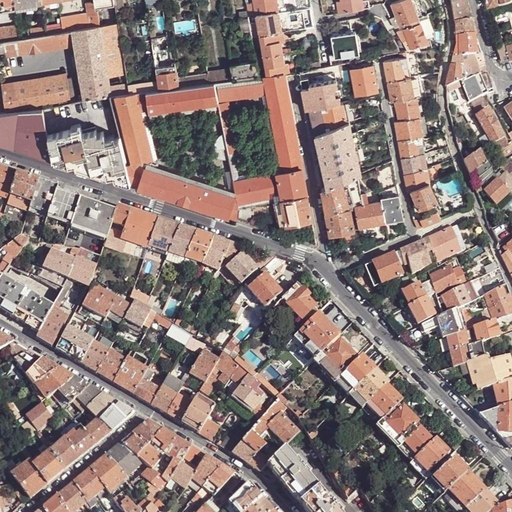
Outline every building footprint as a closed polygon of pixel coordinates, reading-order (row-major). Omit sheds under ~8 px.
[(17,6),(16,0),(0,0),(0,14),(18,11),(17,6)] [(276,0),(254,0),(257,14),(275,12),(278,11),(276,0)] [(334,1),(337,14),(341,13),(353,10),(370,7),(368,0),(340,0),(341,0),(334,1)] [(412,0),(395,0),(391,2),(396,13),(396,15),(399,24),(403,23),(418,16),(412,0)] [(472,20),(464,0),(451,1),(452,4),(453,9),(455,22),(472,20)] [(87,2),(89,14),(97,13),(95,1),(92,1),(87,2)] [(248,11),(240,13),(241,25),(250,23),(249,16),(248,11)] [(275,12),(257,14),(260,35),(278,32),(277,21),(275,12)] [(420,20),(425,36),(436,32),(429,12),(418,16),(420,20)] [(89,14),(91,28),(99,26),(97,13),(89,14)] [(89,14),(81,15),(81,19),(83,29),(91,28),(89,14)] [(394,16),(390,18),(395,26),(399,24),(396,15),(394,16)] [(418,16),(403,23),(404,26),(420,20),(418,16)] [(81,19),(62,22),(63,26),(64,32),(73,31),(83,29),(81,19)] [(312,19),(289,22),(290,26),(290,30),(314,27),(312,19)] [(404,26),(404,27),(408,38),(410,45),(411,46),(413,45),(427,40),(425,36),(420,20),(404,26)] [(478,37),(474,20),(472,20),(455,22),(456,26),(457,37),(461,37),(474,36),(477,36),(477,37),(478,37)] [(250,23),(241,25),(243,35),(251,34),(250,23)] [(20,24),(0,26),(0,41),(4,41),(22,38),(21,30),(20,24)] [(118,24),(99,26),(109,75),(126,73),(118,24)] [(46,26),(32,28),(33,37),(48,35),(47,29),(46,26)] [(63,26),(47,29),(48,35),(64,32),(63,26)] [(83,29),(73,31),(75,45),(81,79),(109,75),(99,26),(91,28),(83,29)] [(404,27),(397,30),(403,40),(408,38),(404,27)] [(33,37),(32,28),(21,30),(22,38),(33,37)] [(22,38),(4,41),(8,55),(75,45),(73,31),(64,32),(48,35),(33,37),(22,38)] [(333,34),(330,35),(331,40),(332,46),(334,56),(334,57),(349,55),(359,53),(355,31),(333,34)] [(278,32),(260,35),(264,55),(281,52),(280,43),(278,32)] [(474,36),(461,37),(460,56),(460,57),(462,57),(462,60),(463,66),(461,66),(461,67),(460,66),(461,81),(485,72),(484,66),(486,66),(477,37),(477,36),(474,36)] [(511,40),(497,45),(498,48),(507,46),(511,44),(511,40)] [(0,69),(5,68),(10,63),(8,55),(4,41),(0,41),(0,69)] [(397,45),(381,48),(382,55),(383,54),(390,53),(399,51),(400,51),(397,45)] [(507,46),(498,48),(502,62),(511,59),(507,46)] [(281,52),(264,55),(267,76),(284,74),(285,74),(283,64),(281,52)] [(334,56),(328,54),(330,65),(349,61),(350,61),(349,55),(334,57),(334,56)] [(400,57),(384,60),(388,81),(410,77),(406,56),(400,57)] [(452,63),(452,66),(460,66),(461,67),(461,66),(460,60),(460,57),(460,56),(454,56),(452,63)] [(256,60),(231,64),(231,65),(234,80),(258,77),(256,60)] [(320,67),(319,61),(309,63),(308,64),(309,69),(320,67)] [(159,63),(156,64),(158,80),(160,89),(179,87),(178,77),(176,62),(172,62),(172,64),(169,65),(160,66),(159,63)] [(373,64),(351,68),(356,94),(378,89),(373,64)] [(231,65),(207,69),(208,72),(209,83),(215,83),(234,80),(231,65)] [(458,82),(461,81),(460,66),(452,66),(451,70),(446,86),(446,87),(458,82)] [(485,72),(461,81),(458,82),(468,102),(482,95),(487,92),(486,90),(493,87),(488,71),(485,72)] [(4,82),(5,88),(67,79),(66,72),(4,82)] [(208,72),(197,74),(199,79),(199,85),(209,83),(208,72)] [(334,72),(315,76),(316,79),(314,79),(315,82),(336,78),(334,72)] [(178,77),(179,87),(189,86),(188,80),(199,79),(197,74),(178,77)] [(267,76),(264,77),(267,93),(282,171),(302,168),(284,74),(267,76)] [(109,75),(81,79),(85,99),(110,96),(111,96),(110,86),(109,75)] [(410,77),(388,81),(391,101),(395,100),(416,96),(418,95),(414,76),(410,77)] [(234,80),(215,83),(218,99),(225,98),(226,98),(262,93),(267,93),(264,77),(258,77),(234,80)] [(67,79),(70,98),(75,97),(71,78),(67,79)] [(315,82),(308,83),(314,108),(341,102),(336,78),(315,82)] [(67,79),(5,88),(6,94),(8,109),(70,98),(67,79)] [(158,80),(148,81),(150,91),(160,89),(158,80)] [(148,81),(128,84),(130,93),(136,93),(150,91),(148,81)] [(128,83),(110,86),(111,96),(116,95),(130,93),(128,84),(128,83)] [(199,85),(191,86),(193,102),(218,99),(215,83),(209,83),(199,85)] [(150,91),(136,93),(140,109),(145,109),(193,102),(191,86),(189,86),(179,87),(160,89),(150,91)] [(130,93),(116,95),(132,164),(133,165),(145,162),(152,160),(140,109),(136,93),(130,93)] [(267,93),(262,93),(276,167),(282,171),(267,93)] [(482,95),(468,102),(471,108),(485,101),(482,95)] [(416,96),(395,100),(399,120),(419,116),(419,115),(420,115),(420,114),(416,96)] [(225,98),(218,99),(220,112),(228,111),(226,98),(225,98)] [(345,101),(343,102),(348,121),(350,120),(352,119),(348,101),(345,101)] [(314,108),(309,108),(316,134),(348,121),(343,102),(341,102),(314,108)] [(0,141),(4,143),(52,158),(48,135),(43,111),(43,109),(8,112),(0,112),(0,141)] [(145,109),(140,109),(152,160),(154,169),(159,165),(145,109)] [(504,138),(489,109),(476,116),(492,145),(504,138)] [(222,159),(229,159),(228,150),(235,149),(231,127),(228,127),(227,122),(230,122),(228,111),(220,112),(224,133),(222,134),(220,134),(217,138),(216,140),(215,143),(214,144),(214,146),(211,146),(212,151),(213,154),(216,156),(219,157),(222,159)] [(421,135),(423,135),(419,118),(419,116),(399,120),(397,120),(395,121),(399,140),(421,135)] [(348,121),(316,134),(322,161),(356,146),(352,132),(350,120),(348,121)] [(107,176),(131,184),(127,165),(120,137),(105,141),(103,133),(97,134),(96,130),(82,133),(81,128),(48,135),(52,158),(77,166),(79,166),(107,176)] [(357,130),(352,132),(356,146),(360,144),(357,130)] [(421,135),(399,140),(402,158),(424,151),(421,135)] [(508,144),(504,138),(492,145),(497,153),(500,151),(503,149),(508,146),(508,144)] [(511,141),(508,144),(508,146),(503,149),(506,152),(510,159),(511,158),(511,157),(511,141)] [(360,144),(356,146),(359,160),(364,159),(360,144)] [(356,146),(322,161),(327,186),(342,180),(357,174),(361,172),(359,160),(356,146)] [(240,174),(235,149),(228,150),(229,159),(232,170),(234,180),(241,179),(240,174)] [(402,158),(405,174),(427,168),(424,151),(402,158)] [(480,152),(478,153),(484,166),(486,165),(480,152)] [(478,153),(465,162),(470,176),(476,172),(484,166),(478,153)] [(152,160),(145,162),(146,166),(154,169),(152,160)] [(511,161),(503,170),(511,180),(511,161)] [(131,184),(139,186),(145,166),(146,166),(145,162),(133,165),(132,164),(127,165),(131,184)] [(230,189),(159,165),(154,169),(235,196),(237,197),(230,189)] [(492,173),(486,165),(484,166),(476,172),(478,179),(473,182),(475,188),(480,183),(492,173)] [(7,169),(0,166),(0,192),(9,195),(10,196),(17,172),(7,169)] [(146,166),(145,166),(139,186),(174,198),(216,212),(228,216),(235,196),(154,169),(146,166)] [(388,166),(374,169),(376,184),(391,181),(388,166)] [(276,167),(240,174),(241,179),(277,172),(282,171),(276,167)] [(282,171),(277,172),(281,193),(282,199),(307,194),(302,168),(282,171)] [(405,174),(408,191),(411,190),(430,182),(427,168),(405,174)] [(232,170),(226,171),(230,189),(237,197),(234,180),(232,170)] [(480,183),(484,191),(496,205),(508,193),(509,194),(511,191),(511,180),(503,170),(498,173),(495,177),(492,173),(480,183)] [(28,176),(17,172),(10,196),(31,203),(38,180),(28,176)] [(241,179),(234,180),(237,197),(238,201),(281,193),(277,172),(241,179)] [(357,174),(342,180),(346,205),(348,205),(353,202),(361,199),(360,195),(357,174)] [(48,183),(38,180),(31,203),(30,207),(49,213),(56,190),(58,186),(48,183)] [(321,189),(326,213),(346,205),(342,180),(327,186),(321,189)] [(416,210),(437,201),(431,185),(430,182),(411,190),(416,203),(414,204),(416,210)] [(391,196),(399,195),(397,184),(389,187),(391,196)] [(56,190),(49,213),(53,214),(69,219),(73,221),(80,198),(68,194),(56,190)] [(508,193),(496,205),(500,210),(511,199),(511,197),(509,194),(508,193)] [(282,199),(281,199),(285,222),(286,223),(295,222),(312,219),(307,194),(282,199)] [(366,194),(360,195),(361,199),(353,202),(354,207),(368,204),(366,194)] [(391,196),(380,198),(381,201),(385,222),(403,218),(399,195),(391,196)] [(31,203),(10,196),(9,196),(8,200),(6,206),(21,211),(24,206),(30,208),(30,207),(31,203)] [(237,197),(235,196),(228,216),(236,218),(237,208),(238,201),(237,197)] [(71,226),(71,227),(106,239),(108,235),(110,228),(112,223),(116,209),(98,203),(80,197),(80,198),(73,221),(71,226)] [(281,199),(275,200),(276,204),(280,223),(285,222),(281,199)] [(368,204),(354,207),(354,208),(358,227),(375,224),(385,222),(381,201),(368,204)] [(254,204),(237,208),(236,218),(253,224),(254,204)] [(346,205),(326,213),(330,235),(343,233),(353,231),(349,209),(348,205),(346,205)] [(125,227),(131,211),(118,206),(116,209),(112,223),(125,227)] [(30,208),(28,212),(43,217),(47,219),(47,218),(49,213),(30,207),(30,208)] [(144,215),(131,211),(125,227),(121,240),(135,245),(148,249),(149,247),(159,220),(144,215)] [(420,219),(422,226),(440,218),(437,211),(431,213),(431,214),(420,219)] [(67,224),(69,219),(53,214),(51,219),(67,224)] [(312,219),(295,222),(296,228),(301,227),(313,225),(312,219)] [(422,226),(420,219),(415,219),(414,219),(415,229),(422,226)] [(169,223),(159,220),(149,247),(169,255),(181,227),(169,223)] [(375,224),(358,227),(359,233),(376,229),(375,224)] [(503,226),(490,230),(492,236),(495,244),(509,235),(503,226)] [(181,227),(169,255),(185,261),(197,232),(188,229),(181,227)] [(467,253),(456,228),(451,230),(460,252),(461,255),(467,253)] [(451,230),(429,239),(434,256),(436,262),(460,252),(451,230)] [(205,235),(197,232),(185,261),(202,265),(214,238),(205,235)] [(106,239),(104,246),(111,248),(114,238),(108,235),(106,239)] [(14,241),(23,249),(28,241),(29,241),(20,237),(14,241)] [(214,238),(202,265),(218,271),(219,271),(224,258),(231,244),(223,241),(214,238)] [(434,256),(429,239),(424,241),(429,258),(432,257),(434,256)] [(132,253),(135,245),(121,240),(118,248),(132,253)] [(511,240),(503,248),(507,253),(511,258),(511,240)] [(15,259),(23,249),(14,241),(1,250),(7,254),(14,258),(15,259)] [(429,258),(424,241),(414,246),(405,250),(409,265),(413,274),(422,270),(431,265),(429,258)] [(224,258),(229,260),(242,247),(238,246),(231,244),(224,258)] [(54,246),(47,246),(38,263),(45,266),(52,251),(54,246)] [(80,249),(78,255),(83,257),(86,249),(81,247),(80,249)] [(80,249),(73,248),(70,255),(77,257),(78,255),(80,249)] [(405,250),(401,251),(405,265),(405,266),(409,265),(405,250)] [(45,266),(43,269),(68,278),(77,257),(70,255),(59,252),(52,251),(45,266)] [(401,251),(394,255),(399,266),(405,265),(401,251)] [(243,253),(226,268),(242,285),(258,269),(249,260),(243,253)] [(507,253),(502,257),(511,276),(511,275),(511,258),(507,253)] [(14,258),(7,254),(2,261),(9,266),(14,258)] [(77,257),(68,278),(73,281),(89,287),(93,278),(92,277),(98,264),(83,257),(78,255),(77,257)] [(185,261),(169,255),(166,261),(182,267),(185,261)] [(276,258),(266,255),(266,257),(257,264),(257,265),(257,266),(262,271),(266,267),(276,258)] [(382,260),(374,263),(382,284),(403,275),(399,266),(394,255),(382,260)] [(276,258),(266,267),(271,274),(286,262),(276,258)] [(0,272),(3,274),(6,271),(9,267),(2,262),(1,263),(0,264),(0,272)] [(374,263),(365,267),(369,278),(373,288),(382,284),(374,263)] [(218,271),(240,294),(244,287),(242,285),(226,268),(224,266),(219,271),(218,271)] [(452,272),(450,267),(431,277),(436,293),(437,294),(456,285),(464,282),(460,269),(452,272)] [(291,279),(296,286),(298,284),(307,274),(302,268),(291,279)] [(431,277),(430,272),(427,273),(430,281),(434,294),(436,293),(431,277)] [(282,293),(265,274),(254,283),(248,288),(247,289),(255,297),(265,308),(282,293)] [(0,311),(38,334),(53,307),(53,306),(2,276),(0,278),(0,311)] [(73,281),(68,278),(63,287),(56,301),(62,305),(73,281)] [(254,283),(252,280),(245,285),(248,288),(254,283)] [(434,294),(430,281),(422,285),(420,286),(426,298),(432,295),(434,294)] [(306,293),(298,284),(296,286),(282,300),(287,304),(302,319),(315,307),(307,299),(309,297),(306,293)] [(418,284),(402,292),(409,307),(426,298),(420,286),(418,284)] [(83,306),(106,320),(110,311),(117,298),(94,285),(83,306)] [(468,285),(463,287),(471,303),(476,300),(469,287),(468,285)] [(511,315),(511,300),(507,286),(485,296),(494,321),(498,320),(504,318),(511,315)] [(463,287),(442,297),(450,313),(457,309),(462,307),(467,305),(471,303),(463,287)] [(134,290),(132,294),(141,299),(143,294),(134,290)] [(437,294),(436,293),(434,294),(432,295),(433,299),(434,304),(433,305),(435,309),(436,309),(439,318),(444,316),(439,299),(437,294)] [(132,294),(130,299),(135,303),(145,308),(147,305),(148,303),(141,299),(132,294)] [(242,297),(238,296),(227,316),(234,319),(245,299),(242,297)] [(494,321),(485,296),(479,299),(484,310),(483,311),(487,323),(494,321)] [(117,298),(110,311),(125,320),(132,307),(117,298)] [(409,307),(408,307),(411,311),(418,325),(435,317),(428,301),(426,298),(409,307)] [(287,304),(282,300),(273,308),(278,313),(287,304)] [(62,305),(56,301),(53,306),(53,307),(59,310),(62,305)] [(132,307),(125,320),(141,328),(142,329),(144,327),(148,329),(153,320),(156,315),(150,312),(145,308),(135,303),(132,307)] [(329,305),(323,310),(330,317),(335,311),(329,305)] [(470,316),(467,305),(462,307),(463,312),(465,318),(470,316)] [(83,306),(79,314),(102,327),(106,320),(83,306)] [(161,317),(163,312),(152,306),(151,308),(152,308),(150,312),(156,315),(161,317)] [(53,348),(69,316),(59,310),(53,307),(38,334),(36,338),(53,348)] [(315,307),(302,319),(299,323),(304,328),(320,312),(315,307)] [(458,314),(457,309),(450,313),(444,316),(439,318),(436,320),(438,329),(439,332),(441,337),(442,339),(446,338),(464,333),(458,314)] [(170,329),(172,324),(161,317),(156,315),(153,320),(170,329)] [(254,316),(250,320),(257,328),(261,324),(254,316)] [(322,316),(304,333),(323,353),(331,345),(328,342),(338,332),(331,325),(322,316)] [(474,327),(470,316),(465,318),(468,328),(469,329),(473,328),(474,327)] [(141,328),(125,320),(123,325),(138,333),(141,328)] [(436,320),(421,327),(422,330),(423,333),(435,329),(438,329),(436,320)] [(504,336),(498,320),(494,321),(500,337),(502,336),(504,336)] [(500,337),(494,321),(487,323),(474,327),(473,328),(479,343),(481,343),(488,341),(493,339),(500,337)] [(170,329),(166,336),(186,347),(192,335),(189,334),(186,332),(178,327),(174,325),(172,324),(170,329)] [(94,342),(68,327),(56,350),(59,352),(63,354),(82,365),(94,342)] [(298,333),(295,337),(316,360),(323,353),(304,333),(301,331),(298,333)] [(199,333),(196,338),(204,343),(207,338),(199,333)] [(464,333),(446,338),(449,351),(449,352),(468,346),(468,344),(467,339),(465,333),(464,333)] [(511,333),(504,336),(502,336),(506,349),(511,347),(511,333)] [(0,349),(14,342),(0,334),(0,349)] [(98,340),(110,347),(113,342),(101,335),(98,340)] [(341,340),(339,337),(331,345),(323,353),(321,355),(324,358),(341,340)] [(202,351),(206,345),(192,338),(187,346),(201,354),(202,351)] [(246,347),(233,338),(225,348),(239,358),(246,347)] [(442,339),(441,340),(442,347),(444,352),(449,351),(446,338),(442,339)] [(340,374),(357,357),(351,350),(348,347),(345,344),(341,340),(324,358),(340,374)] [(97,374),(109,351),(94,342),(82,365),(97,374)] [(449,369),(454,368),(460,366),(469,363),(485,358),(481,343),(479,343),(474,345),(468,346),(449,352),(445,353),(449,369)] [(97,374),(114,384),(126,361),(109,351),(97,374)] [(189,375),(205,384),(210,374),(214,367),(218,360),(202,351),(201,354),(193,368),(189,375)] [(42,359),(37,356),(35,360),(24,353),(13,359),(7,363),(18,380),(25,375),(42,359)] [(223,373),(232,378),(232,377),(237,369),(239,365),(236,362),(230,358),(222,353),(218,360),(214,367),(223,373)] [(189,368),(190,366),(195,357),(190,354),(184,364),(189,368)] [(337,383),(342,377),(340,374),(324,358),(321,355),(316,360),(337,383)] [(370,363),(363,356),(342,377),(337,383),(349,396),(354,391),(376,369),(370,363)] [(485,358),(469,363),(460,366),(463,377),(472,374),(475,385),(478,385),(479,390),(481,389),(486,388),(492,386),(511,380),(511,372),(508,357),(490,363),(488,358),(485,358)] [(239,358),(236,362),(239,365),(253,378),(257,374),(239,358)] [(25,375),(32,385),(34,384),(59,369),(42,359),(25,375)] [(114,384),(134,396),(142,380),(147,370),(128,359),(126,361),(114,384)] [(168,377),(172,379),(180,365),(177,363),(168,377)] [(239,365),(237,369),(252,382),(247,388),(252,391),(255,387),(258,389),(262,385),(253,378),(239,365)] [(189,375),(193,368),(190,366),(189,368),(183,380),(185,382),(189,375)] [(59,369),(34,384),(45,399),(52,394),(58,390),(74,378),(59,369)] [(232,377),(242,385),(242,384),(247,388),(252,382),(237,369),(232,377)] [(354,391),(367,404),(370,401),(387,384),(389,382),(382,376),(376,369),(354,391)] [(148,384),(153,374),(147,370),(142,380),(148,384)] [(232,378),(223,373),(219,380),(228,385),(232,378)] [(217,378),(210,374),(205,384),(201,391),(200,393),(208,397),(217,378)] [(257,374),(253,378),(262,385),(277,399),(280,396),(281,395),(258,374),(257,374)] [(189,375),(185,382),(201,391),(205,384),(189,375)] [(162,388),(177,397),(183,387),(183,386),(180,384),(172,379),(168,377),(162,388)] [(64,397),(70,404),(71,403),(76,398),(89,387),(74,378),(58,390),(64,397)] [(152,406),(160,391),(148,384),(142,380),(134,396),(152,406)] [(511,380),(492,386),(499,409),(511,404),(511,380)] [(45,399),(34,384),(32,385),(29,387),(41,402),(45,399)] [(233,395),(254,411),(257,407),(263,400),(262,399),(255,394),(252,391),(247,388),(242,384),(242,385),(233,395)] [(370,401),(386,417),(398,404),(403,400),(396,394),(387,384),(370,401)] [(499,409),(492,386),(486,388),(494,411),(499,409)] [(81,403),(86,409),(87,408),(102,395),(89,387),(76,398),(81,403)] [(177,397),(162,388),(160,391),(152,406),(168,415),(177,397)] [(258,389),(255,394),(262,399),(265,394),(258,389)] [(58,390),(52,394),(57,401),(64,397),(58,390)] [(349,396),(362,409),(366,405),(367,404),(354,391),(349,396)] [(193,393),(189,401),(190,402),(193,404),(198,396),(193,393)] [(87,408),(97,419),(100,417),(117,403),(102,395),(87,408)] [(254,411),(233,395),(232,398),(252,414),(254,411)] [(215,406),(198,396),(193,404),(192,406),(182,424),(199,434),(208,419),(215,406)] [(280,396),(277,399),(279,401),(286,407),(289,403),(280,396)] [(182,424),(192,406),(189,404),(177,397),(168,415),(182,424)] [(76,398),(71,403),(76,408),(81,403),(76,398)] [(243,442),(258,454),(260,453),(267,446),(264,444),(259,439),(265,433),(269,429),(268,428),(281,414),(281,415),(288,408),(286,407),(279,401),(267,415),(261,421),(243,442)] [(386,417),(370,401),(367,404),(366,405),(382,421),(386,417)] [(37,431),(52,418),(45,408),(41,403),(25,415),(29,420),(37,431)] [(86,409),(81,403),(76,408),(81,413),(86,409)] [(100,417),(112,432),(134,414),(117,403),(100,417)] [(412,415),(403,406),(401,407),(398,404),(386,417),(382,421),(405,443),(421,427),(417,424),(419,422),(412,415)] [(511,404),(499,409),(494,411),(480,415),(489,425),(498,434),(511,433),(511,404)] [(48,407),(45,408),(52,418),(55,416),(48,407)] [(267,415),(257,407),(254,411),(252,414),(261,421),(267,415)] [(301,420),(304,416),(299,412),(296,415),(301,420)] [(287,446),(300,433),(281,415),(281,414),(268,428),(269,429),(287,446)] [(112,432),(100,417),(97,419),(83,431),(96,446),(104,438),(112,432)] [(208,419),(199,434),(213,442),(221,428),(221,427),(208,419)] [(37,431),(29,420),(21,426),(24,431),(27,435),(30,438),(34,435),(35,434),(38,432),(37,431)] [(76,421),(60,434),(64,439),(79,425),(76,421)] [(140,427),(131,434),(141,444),(144,448),(146,445),(150,442),(161,430),(147,421),(140,427)] [(399,449),(405,443),(382,421),(377,426),(399,449)] [(90,450),(96,446),(83,431),(79,425),(64,439),(80,459),(83,456),(90,450)] [(421,427),(405,443),(418,457),(434,441),(428,434),(421,427)] [(175,438),(161,430),(150,442),(163,453),(175,438)] [(315,430),(309,435),(313,441),(319,434),(315,430)] [(265,433),(259,439),(264,444),(270,438),(265,433)] [(511,433),(498,434),(511,448),(511,433)] [(125,440),(120,444),(136,457),(140,452),(136,448),(141,444),(131,434),(125,440)] [(221,447),(233,454),(242,443),(231,434),(229,435),(221,447)] [(467,440),(462,435),(451,447),(455,451),(467,440)] [(444,446),(437,438),(434,441),(418,457),(415,459),(429,473),(450,453),(444,446)] [(50,444),(46,439),(44,440),(42,442),(46,447),(50,444)] [(73,464),(80,459),(64,439),(50,452),(64,471),(73,464)] [(146,445),(160,458),(163,454),(163,453),(150,442),(146,445)] [(233,454),(260,472),(264,468),(267,465),(270,462),(260,453),(258,454),(243,442),(242,443),(233,454)] [(399,449),(412,462),(415,459),(418,457),(405,443),(399,449)] [(126,478),(143,463),(136,457),(120,444),(112,451),(105,457),(126,478)] [(140,452),(136,457),(143,463),(150,469),(151,470),(153,467),(160,458),(146,445),(144,448),(140,452)] [(190,447),(182,459),(190,464),(195,456),(203,461),(205,456),(202,454),(190,447)] [(341,511),(337,507),(331,501),(329,498),(328,499),(318,488),(308,476),(310,475),(305,468),(299,462),(297,460),(296,460),(285,448),(270,462),(267,465),(282,481),(280,482),(285,487),(287,486),(300,503),(307,511),(341,511)] [(57,477),(64,471),(50,452),(33,466),(47,486),(57,477)] [(222,466),(205,456),(203,461),(195,474),(192,479),(203,488),(222,466)] [(97,463),(90,469),(105,488),(109,493),(126,478),(105,457),(97,463)] [(433,478),(446,491),(468,472),(468,471),(462,464),(455,457),(433,478)] [(410,464),(408,467),(420,479),(423,477),(426,480),(431,476),(429,473),(415,459),(410,464)] [(179,464),(173,460),(163,475),(161,478),(167,484),(170,480),(179,464)] [(40,492),(47,486),(33,466),(29,462),(29,461),(11,475),(13,477),(17,483),(22,490),(30,499),(30,500),(40,492)] [(170,480),(185,490),(189,484),(192,479),(195,474),(179,464),(170,480)] [(234,473),(222,466),(203,488),(208,492),(212,496),(234,473)] [(163,475),(153,467),(151,470),(161,478),(163,475)] [(335,468),(331,471),(336,478),(340,474),(335,468)] [(97,495),(105,488),(90,469),(81,477),(74,483),(87,503),(97,495)] [(150,469),(141,476),(148,483),(151,485),(159,493),(167,484),(161,478),(151,470),(150,469)] [(468,472),(446,491),(464,509),(486,490),(479,483),(468,472)] [(441,496),(446,491),(433,478),(431,476),(426,480),(441,496)] [(4,479),(6,486),(17,483),(13,477),(4,479)] [(203,488),(192,479),(189,484),(199,492),(203,488)] [(243,479),(230,492),(231,493),(235,497),(248,484),(245,481),(243,479)] [(143,480),(135,487),(139,491),(146,485),(146,484),(143,480)] [(66,511),(76,511),(87,503),(74,483),(65,491),(58,496),(66,511)] [(243,511),(261,499),(248,484),(235,497),(228,504),(234,511),(243,511)] [(149,488),(147,490),(150,494),(154,498),(159,493),(151,485),(149,488)] [(105,488),(97,495),(101,501),(109,493),(105,488)] [(199,492),(196,496),(201,501),(208,492),(203,488),(199,492)] [(16,495),(23,505),(30,499),(22,490),(16,495)] [(486,490),(464,509),(466,511),(488,511),(490,510),(492,508),(499,503),(493,497),(486,490)] [(455,511),(460,511),(464,509),(446,491),(441,496),(455,511)] [(220,504),(224,508),(228,504),(235,497),(231,493),(220,504)] [(150,494),(146,499),(150,503),(151,501),(154,498),(150,494)] [(66,511),(58,496),(49,504),(43,509),(44,511),(66,511)] [(120,507),(123,511),(139,511),(127,498),(120,504),(121,505),(120,507)] [(143,511),(150,503),(146,499),(145,498),(138,505),(143,511)] [(261,499),(243,511),(272,511),(273,511),(261,499)] [(154,504),(151,501),(150,503),(143,511),(142,511),(143,511),(146,509),(147,511),(153,511),(157,509),(157,508),(154,504)] [(158,501),(154,504),(157,508),(157,509),(159,511),(164,507),(158,501)] [(490,510),(490,511),(511,511),(511,501),(492,508),(490,510)] [(209,502),(205,506),(211,511),(218,511),(219,511),(209,502)]
